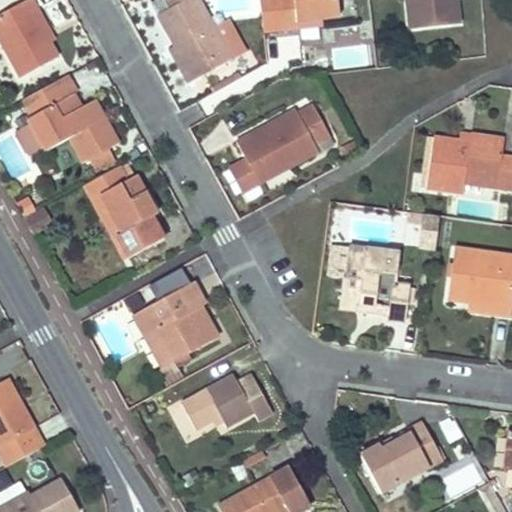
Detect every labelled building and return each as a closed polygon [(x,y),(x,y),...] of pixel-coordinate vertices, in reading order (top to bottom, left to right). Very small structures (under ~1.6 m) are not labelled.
[(49,45),(34,19),(40,15),(31,0),(29,0),(0,16),(0,41),(20,79),(57,59),(49,45)] [(157,17),(174,47),(193,82),(230,61),(196,0),(162,0),(169,11),(157,17)] [(259,0),(263,32),(297,28),(297,22),(319,19),(339,17),(337,0),(259,0)] [(405,0),(409,28),(456,23),(454,1),(454,0),(405,0)] [(40,15),(34,19),(49,45),(55,42),(40,15)] [(319,19),(297,22),(297,28),(320,25),(319,19)] [(193,82),(174,47),(166,51),(186,86),(193,82)] [(67,76),(56,82),(65,100),(73,96),(76,94),(67,76)] [(94,103),(81,110),(73,96),(65,100),(56,82),(23,101),(32,118),(26,122),(30,129),(41,149),(43,154),(70,139),(83,163),(118,145),(100,113),(94,103)] [(294,111),(251,134),(255,140),(297,117),(294,111)] [(255,140),(251,134),(236,142),(246,160),(259,185),(317,153),(297,117),(255,140)] [(41,149),(30,129),(19,135),(30,155),(41,149)] [(460,135),(459,143),(468,145),(469,136),(460,135)] [(468,145),(459,143),(433,140),(427,191),(461,195),(463,184),(464,178),(496,182),(495,189),(511,190),(511,159),(501,158),(502,140),(469,136),(468,145)] [(259,185),(246,160),(228,170),(241,195),(259,185)] [(119,167),(84,187),(92,201),(100,197),(121,234),(112,238),(124,260),(163,238),(151,217),(155,215),(135,178),(127,182),(119,167)] [(464,178),(463,184),(495,189),(496,182),(464,178)] [(100,197),(92,201),(112,238),(121,234),(100,197)] [(42,210),(24,220),(32,235),(42,230),(38,224),(47,219),(42,210)] [(423,216),(418,250),(434,252),(438,218),(423,216)] [(338,279),(342,248),(333,247),(329,278),(338,279)] [(338,279),(343,280),(345,280),(349,249),(342,248),(338,279)] [(379,273),(396,275),(398,255),(349,249),(345,280),(343,280),(340,307),(393,314),(392,325),(410,328),(414,294),(377,289),(377,286),(374,286),(376,273),(379,273)] [(447,300),(469,303),(492,306),(495,288),(511,290),(511,258),(455,251),(447,300)] [(158,304),(189,287),(180,270),(149,287),(158,304)] [(132,318),(144,340),(156,334),(172,364),(216,340),(199,309),(195,302),(200,299),(192,285),(189,287),(158,304),(132,318)] [(492,306),(469,303),(467,312),(510,318),(511,303),(511,290),(495,288),(492,306)] [(200,299),(195,302),(199,309),(204,306),(200,299)] [(156,334),(144,340),(161,370),(172,364),(156,334)] [(197,431),(212,423),(219,418),(222,423),(226,430),(253,415),(257,422),(272,413),(252,377),(236,386),(231,377),(182,404),(197,431)] [(0,448),(7,445),(16,461),(42,447),(32,428),(26,432),(13,409),(19,405),(6,381),(0,384),(0,448)] [(32,428),(19,405),(13,409),(26,432),(32,428)] [(219,418),(212,423),(215,428),(222,423),(219,418)] [(449,443),(461,439),(453,420),(441,425),(449,443)] [(383,452),(379,446),(360,457),(380,495),(412,476),(424,470),(441,460),(422,423),(408,430),(411,436),(383,452)] [(408,430),(379,446),(383,452),(411,436),(408,430)] [(503,470),(511,471),(511,435),(507,434),(503,470)] [(7,445),(0,448),(0,457),(5,468),(16,461),(7,445)] [(262,451),(241,463),(243,468),(264,457),(262,451)] [(475,464),(441,477),(449,497),(483,484),(475,464)] [(219,511),(282,511),(288,509),(289,511),(300,511),(309,507),(288,469),(271,478),(270,477),(217,507),(219,511)] [(424,470),(412,476),(416,485),(429,478),(424,470)] [(25,494),(0,508),(0,511),(76,511),(60,482),(30,499),(27,493),(25,494)] [(0,494),(0,508),(25,494),(20,483),(0,494)]
